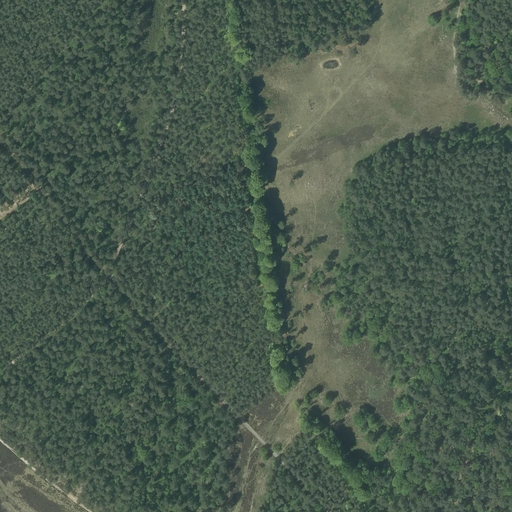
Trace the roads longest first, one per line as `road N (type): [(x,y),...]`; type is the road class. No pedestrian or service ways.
road 1 (track): [(184,0),(179,71),(107,279),(0,372)]
road 2 (track): [(107,279),(329,511)]
road 3 (track): [(119,244),(267,183),(272,165),(368,66)]
road 4 (track): [(107,279),(0,137)]
